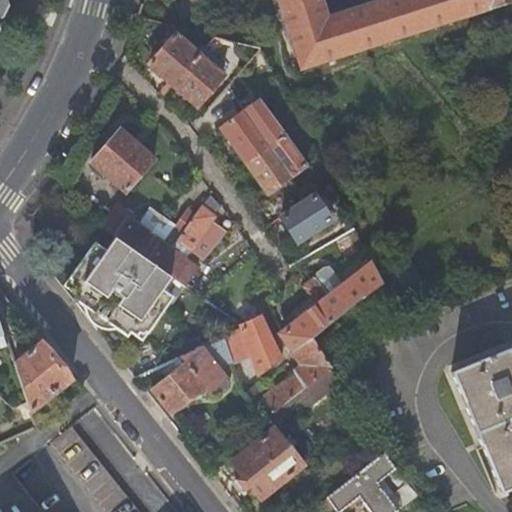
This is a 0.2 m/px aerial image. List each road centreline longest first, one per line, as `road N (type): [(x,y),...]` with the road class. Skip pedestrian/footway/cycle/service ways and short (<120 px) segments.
road 1 (residential): [(0,248),(208,511)]
road 2 (residential): [(84,43),(186,140),(278,273)]
road 3 (secondary): [(84,43),(0,195)]
